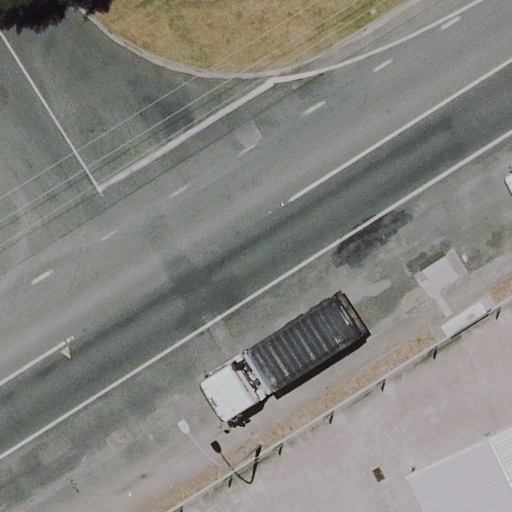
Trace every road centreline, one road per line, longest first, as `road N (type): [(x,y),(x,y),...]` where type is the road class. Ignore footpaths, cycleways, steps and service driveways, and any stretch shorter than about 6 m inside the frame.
road 1 (secondary): [(511,58),(155,282)]
road 2 (residential): [(155,282),(0,33)]
road 3 (secondary): [(155,282),(0,381)]
